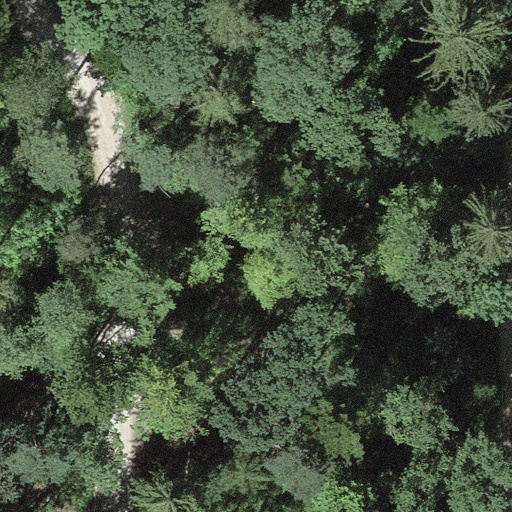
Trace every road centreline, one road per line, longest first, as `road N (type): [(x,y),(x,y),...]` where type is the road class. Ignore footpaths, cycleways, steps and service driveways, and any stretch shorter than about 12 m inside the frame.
road 1 (track): [(108,511),(118,362),(108,195),(74,92),(7,0)]
road 2 (track): [(477,511),(511,153)]
